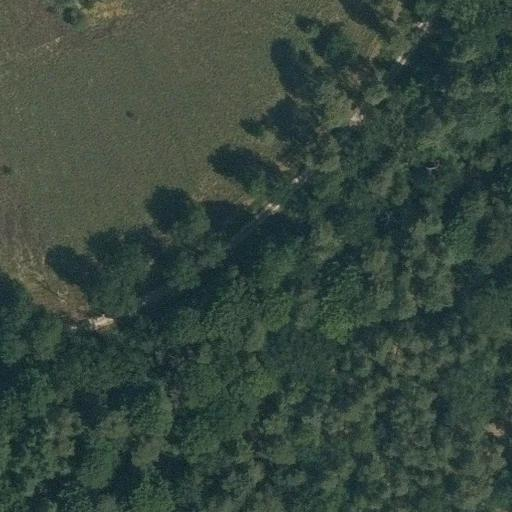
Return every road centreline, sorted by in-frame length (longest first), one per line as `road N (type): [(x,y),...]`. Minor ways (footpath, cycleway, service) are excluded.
road 1 (track): [(190,274),(296,183),(408,50),(432,0)]
road 2 (track): [(264,387),(511,260)]
road 3 (track): [(0,349),(121,312),(190,274)]
road 4 (track): [(264,387),(215,421),(130,511)]
